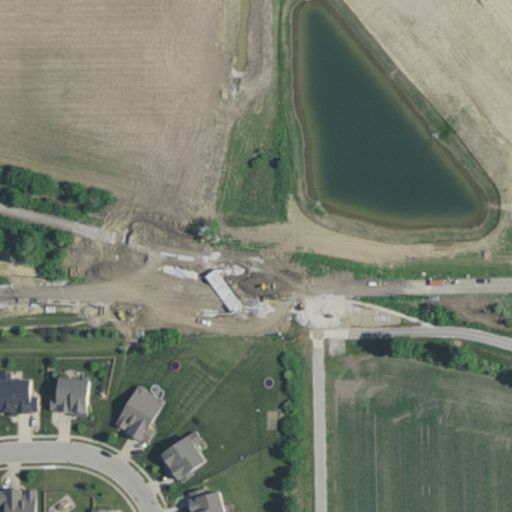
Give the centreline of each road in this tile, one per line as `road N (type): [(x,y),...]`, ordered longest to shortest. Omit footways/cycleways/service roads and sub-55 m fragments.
road 1 (tertiary): [(0,292),(511,285)]
road 2 (residential): [(0,452),(68,450),(102,459),(129,478),(152,511)]
road 3 (residential): [(53,0),(87,91),(88,128)]
